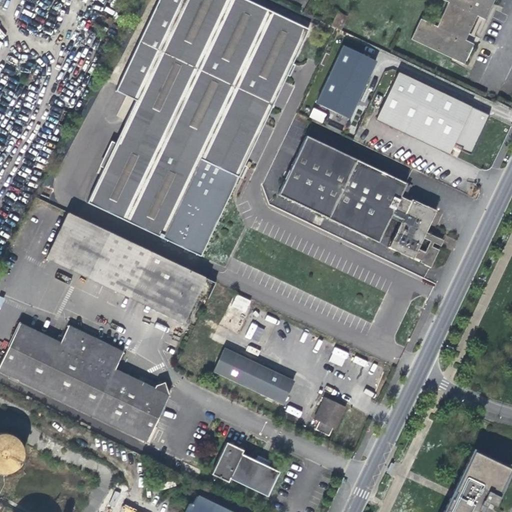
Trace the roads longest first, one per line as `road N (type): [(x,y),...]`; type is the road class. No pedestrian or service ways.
road 1 (residential): [(419,370),(511,177)]
road 2 (residential): [(351,511),(419,370)]
